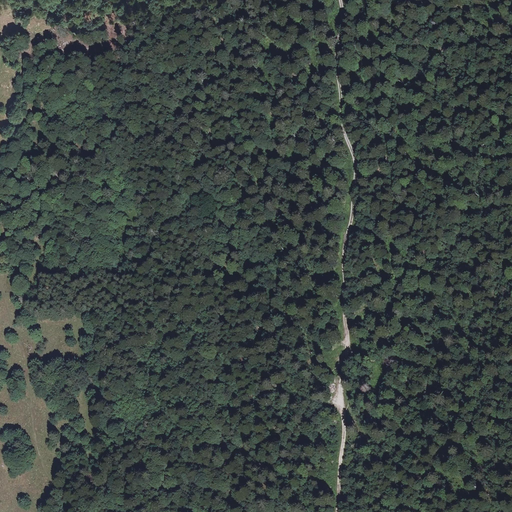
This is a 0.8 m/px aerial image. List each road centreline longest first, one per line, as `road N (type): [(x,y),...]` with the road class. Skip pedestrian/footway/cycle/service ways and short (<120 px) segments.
road 1 (track): [(339,0),(338,96),(355,162),(342,259),(343,412)]
road 2 (track): [(63,511),(35,435),(29,375),(0,286)]
